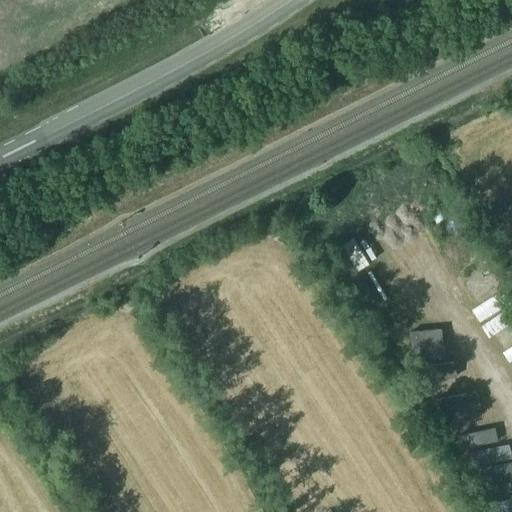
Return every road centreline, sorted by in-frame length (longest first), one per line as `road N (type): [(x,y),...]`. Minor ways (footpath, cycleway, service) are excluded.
road 1 (tertiary): [(0,155),(172,69)]
road 2 (tertiary): [(286,4),(172,69)]
